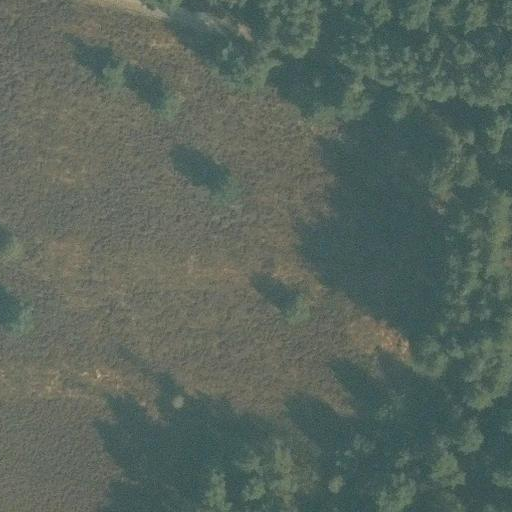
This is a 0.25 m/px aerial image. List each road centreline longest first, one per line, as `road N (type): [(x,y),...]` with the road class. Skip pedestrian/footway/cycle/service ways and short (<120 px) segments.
road 1 (track): [(309,45),(511,103)]
road 2 (track): [(124,0),(309,45)]
road 3 (track): [(511,428),(416,511)]
